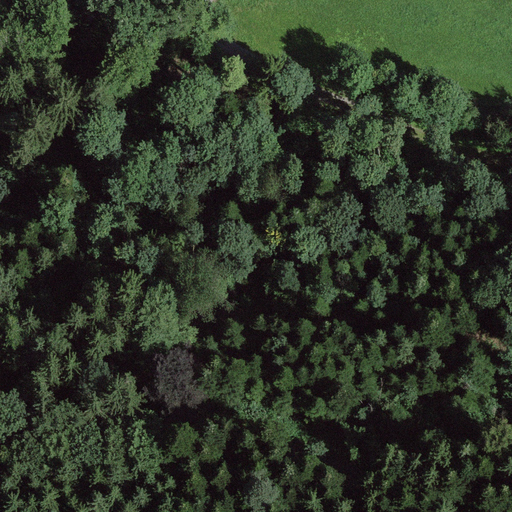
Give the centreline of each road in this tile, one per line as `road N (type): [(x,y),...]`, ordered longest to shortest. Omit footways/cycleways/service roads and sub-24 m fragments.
road 1 (track): [(0,453),(188,436),(279,445),(465,511)]
road 2 (track): [(196,0),(266,70),(472,149),(511,153)]
